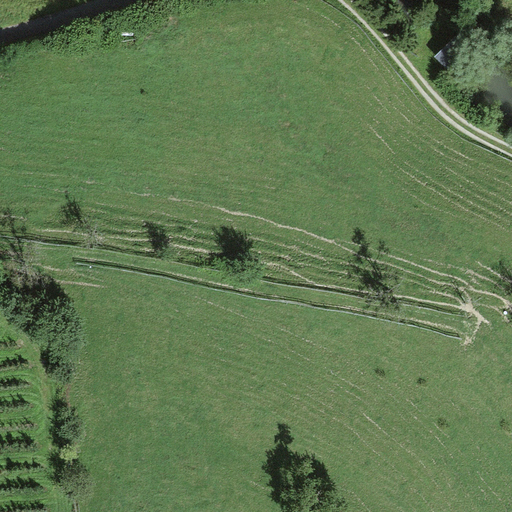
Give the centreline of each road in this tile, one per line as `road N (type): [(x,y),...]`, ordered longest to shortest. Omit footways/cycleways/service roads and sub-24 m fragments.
road 1 (track): [(344,0),(448,114),(511,151)]
road 2 (residential): [(114,0),(0,39)]
